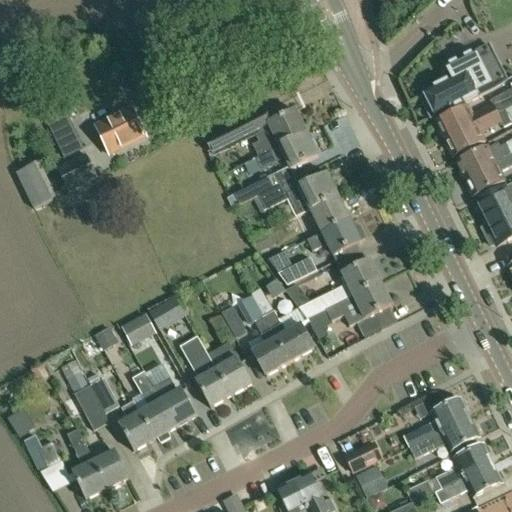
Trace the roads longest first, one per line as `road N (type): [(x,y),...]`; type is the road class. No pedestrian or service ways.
road 1 (residential): [(170,511),(343,426),(373,382),(481,330)]
road 2 (secondary): [(481,330),(346,55)]
